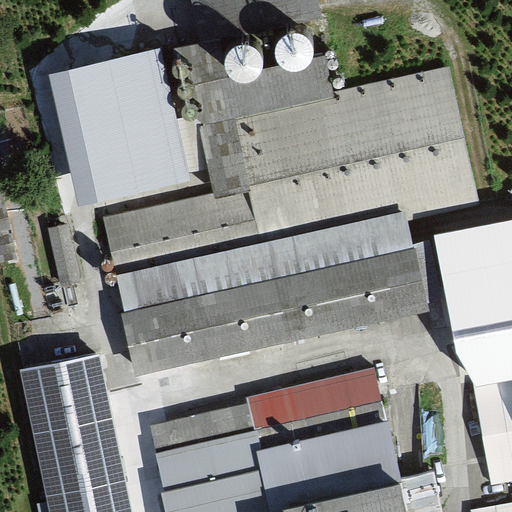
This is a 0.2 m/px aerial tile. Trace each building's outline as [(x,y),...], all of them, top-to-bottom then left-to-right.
[(111,216),(145,369),(429,303),(408,214),(476,199),(445,69),(334,94),(322,43),(230,64),(224,37),(329,13),(325,0),(185,0),(192,30),(184,32),(219,192),(111,216)] [(188,170),(158,39),(49,64),(79,194),(188,170)] [(102,349),(20,365),(45,482),(39,483),(45,511),(139,511),(132,478),(128,479),(102,349)] [(246,402),(150,424),(170,511),(409,511),(375,364),(244,394),(246,402)] [(511,511),(511,374),(473,383),(496,504),(472,508),(472,511),(511,511)]
